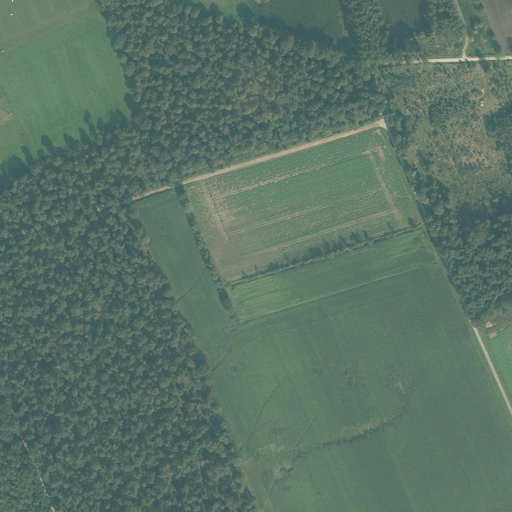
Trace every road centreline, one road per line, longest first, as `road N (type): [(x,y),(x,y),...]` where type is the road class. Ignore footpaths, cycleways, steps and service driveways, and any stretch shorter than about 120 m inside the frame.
road 1 (unclassified): [(365,65),(511,412)]
road 2 (track): [(511,58),(365,65),(165,0)]
road 3 (track): [(147,0),(106,21),(172,185)]
road 4 (track): [(384,122),(172,185)]
road 5 (track): [(172,185),(0,239)]
road 6 (track): [(53,511),(0,385)]
